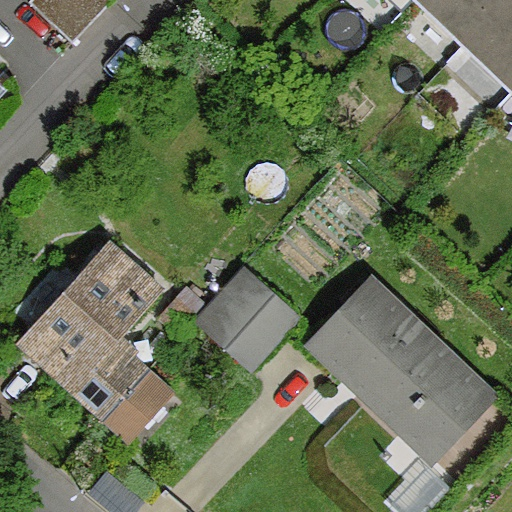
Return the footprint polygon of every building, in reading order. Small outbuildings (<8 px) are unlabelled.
[(35,0),(33,3),(76,44),(115,0),(35,0)] [(511,0),(414,0),(511,91),(511,0)] [(160,292),(113,248),(26,344),(110,418),(144,380),(150,374),(115,342),(160,292)] [(253,278),(208,327),(253,369),(298,318),(253,278)] [(494,398),(373,285),(316,345),(436,459),(494,398)] [(197,318),(178,300),(163,318),(182,335),(197,318)] [(168,403),(144,380),(110,418),(133,440),(168,403)]
